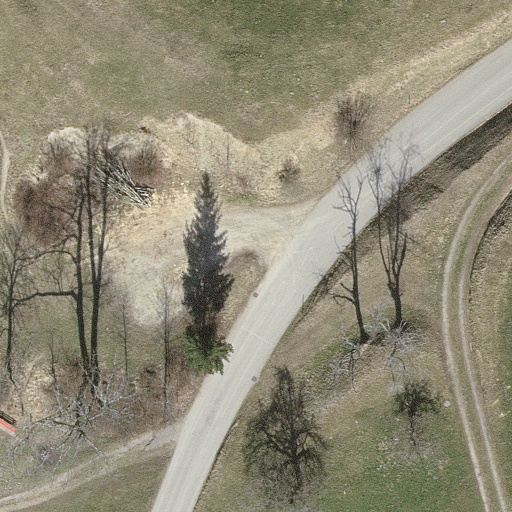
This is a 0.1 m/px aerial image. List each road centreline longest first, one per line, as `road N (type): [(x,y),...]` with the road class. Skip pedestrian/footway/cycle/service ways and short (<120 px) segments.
road 1 (tertiary): [(511,75),(419,142),(317,249),(263,323),(204,436),(176,511)]
road 2 (track): [(511,170),(459,260),(453,337),(498,511)]
road 3 (track): [(0,504),(50,492),(164,433),(204,436)]
road 4 (track): [(317,249),(250,232),(104,268)]
